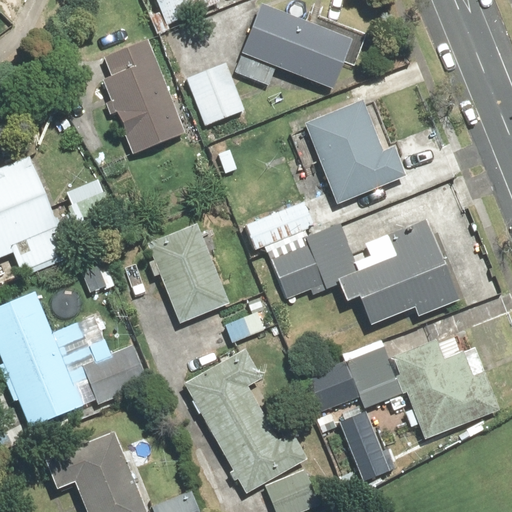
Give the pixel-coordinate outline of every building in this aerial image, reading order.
[(258,7),(239,55),(332,92),(351,44),(258,7)] [(187,144),(144,41),(103,58),(111,77),(100,81),(135,166),(187,144)] [(228,66),(189,83),(209,129),(248,112),(228,66)] [(359,102),(301,126),(335,208),(405,179),(392,148),(380,153),(359,102)] [(65,264),(26,161),(0,170),(0,259),(11,256),(20,281),(65,264)] [(117,215),(104,181),(70,195),(74,206),(71,208),(79,230),(117,215)] [(456,302),(424,221),(384,237),(393,258),(332,282),(341,304),(355,299),(366,327),(411,309),(415,319),(456,302)] [(194,225),(143,246),(177,327),(228,306),(194,225)] [(36,294),(0,308),(0,364),(28,432),(84,409),(36,294)] [(269,333),(261,313),(227,328),(236,347),(269,333)] [(389,359),(421,442),(498,413),(482,372),(470,377),(460,353),(441,361),(433,342),(389,359)] [(243,351),(181,385),(244,497),(306,463),(291,435),(275,443),(245,388),(259,380),(243,351)] [(374,412),(342,426),(368,486),(400,473),(374,412)] [(142,511),(111,434),(41,463),(52,492),(71,484),(82,511),(142,511)] [(309,471),(268,489),(278,511),(311,511),(325,506),(309,471)]
